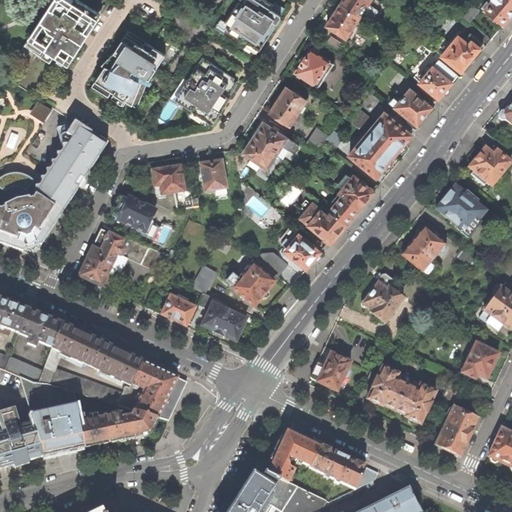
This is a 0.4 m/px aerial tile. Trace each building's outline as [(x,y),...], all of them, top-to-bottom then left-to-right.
[(29,39),(66,63),(73,54),(77,48),(73,45),(74,42),(78,45),(83,37),(79,35),(82,30),(86,32),(96,17),(70,0),(54,0),(52,3),(29,39)] [(223,0),(205,28),(252,59),(255,53),(257,54),(272,31),(281,16),(280,15),(283,11),(272,4),(274,1),(276,2),(276,0),(223,0)] [(343,0),(341,4),(361,17),(369,5),(371,0),(343,0)] [(511,0),(492,0),(485,10),(503,25),(511,14),(511,0)] [(285,7),(276,2),(274,1),(272,4),(283,11),(285,7)] [(187,4),(182,13),(194,21),(200,12),(187,4)] [(346,38),(361,17),(341,4),(332,18),(327,25),(346,38)] [(381,13),(369,5),(361,17),(373,25),(381,13)] [(464,17),(469,21),(478,10),(473,6),(464,17)] [(167,93),(170,89),(198,46),(165,24),(151,46),(145,42),(143,45),(126,35),(91,89),(146,125),(167,93)] [(472,41),(480,47),(483,43),(471,33),(465,41),(469,44),(472,41)] [(339,50),(344,44),(332,36),(327,42),(339,50)] [(481,48),(480,47),(472,41),(469,44),(465,41),(459,36),(457,38),(454,37),(449,43),(451,45),(442,56),(461,72),(468,63),(472,63),(473,62),(475,60),(474,57),(481,48)] [(432,47),(442,56),(451,45),(449,43),(447,41),(441,37),(432,47)] [(48,92),(66,63),(29,39),(11,66),(9,66),(8,79),(33,95),(35,92),(39,94),(43,88),(48,92)] [(178,94),(185,99),(190,92),(182,87),(194,69),(204,75),(208,69),(215,74),(217,70),(234,81),(242,69),(201,42),(198,46),(170,89),(178,94)] [(325,70),(330,62),(319,55),(318,52),(315,49),(313,49),(312,50),(311,50),(306,57),(305,57),(303,61),(300,65),(300,66),(296,73),(315,85),(319,78),(323,80),(328,72),(325,70)] [(439,60),(432,68),(422,80),(420,82),(439,98),(443,93),(444,94),(446,94),(448,93),(450,91),(450,89),(449,87),(458,76),(439,60)] [(422,80),(432,68),(428,65),(418,77),(422,80)] [(225,95),(234,81),(217,70),(215,74),(208,69),(204,75),(194,69),(182,87),(190,92),(185,99),(200,108),(196,114),(211,123),(225,102),(219,99),(223,94),(225,95)] [(237,83),(234,81),(225,95),(223,94),(219,99),(225,102),(228,97),(237,83)] [(405,94),(399,101),(395,106),(417,125),(422,119),(423,121),(426,118),(430,114),(428,112),(432,107),(411,89),(410,88),(408,86),(403,92),(405,94)] [(290,126),(307,100),(287,87),(278,101),(270,113),(290,126)] [(191,110),(196,114),(200,108),(185,99),(178,94),(175,99),(191,110)] [(228,97),(225,102),(211,123),(213,125),(224,107),(230,98),(228,97)] [(395,106),(399,101),(394,97),(390,102),(395,106)] [(33,112),(46,121),(55,108),(41,99),(33,112)] [(506,120),(511,125),(511,103),(509,107),(505,112),(502,112),(499,114),(500,118),(503,121),(506,120)] [(350,119),(368,134),(375,125),(369,119),(370,118),(359,108),(350,119)] [(385,113),(375,125),(368,134),(394,156),(399,151),(401,153),(404,150),(406,147),(403,145),(412,135),(385,113)] [(63,150),(58,158),(55,162),(33,197),(29,198),(27,193),(24,190),(18,188),(14,187),(0,193),(0,243),(26,253),(27,249),(32,251),(33,249),(34,247),(38,249),(108,143),(75,122),(70,129),(61,131),(63,138),(58,147),(63,150)] [(283,158),(293,142),(263,122),(258,130),(253,139),(277,155),(283,158)] [(310,138),(321,146),(329,136),(317,128),(310,138)] [(350,155),(376,177),(385,167),(388,170),(390,167),(392,164),(389,162),(394,156),(368,134),(364,137),(368,141),(360,150),(356,147),(350,155)] [(364,137),(356,147),(360,150),(368,141),(364,137)] [(317,151),(321,146),(310,138),(306,144),(317,151)] [(251,158),(262,164),(268,168),(277,155),(253,139),(248,147),(244,153),(251,158)] [(58,147),(53,155),(58,158),(63,150),(58,147)] [(468,168),(473,172),(486,183),(491,187),(492,186),(498,178),(510,164),(511,163),(493,148),(490,152),(485,148),(476,158),(468,168)] [(258,170),(262,164),(251,158),(248,163),(258,170)] [(226,189),(221,162),(211,163),(200,165),(204,193),(226,189)] [(511,165),(510,164),(498,178),(501,180),(511,166),(511,165)] [(174,193),(184,191),(180,167),(166,169),(152,172),(155,187),(160,186),(161,195),(174,193)] [(484,186),(486,183),(473,172),(470,175),(484,186)] [(0,175),(1,187),(14,186),(14,184),(33,183),(33,174),(0,175)] [(339,193),(342,196),(359,210),(367,201),(374,192),(354,175),(351,179),(343,188),(339,193)] [(339,185),(343,188),(351,179),(347,175),(339,185)] [(504,183),(501,180),(498,178),(492,186),(497,191),(504,183)] [(438,212),(463,233),(483,209),(470,199),(472,196),(466,191),(464,194),(458,188),(448,200),(438,212)] [(190,190),(184,191),(174,193),(177,210),(193,208),(190,190)] [(342,196),(330,210),(347,224),(353,217),(359,210),(342,196)] [(126,200),(155,213),(156,211),(127,197),(126,200)] [(219,207),(218,199),(211,200),(212,208),(219,207)] [(149,225),(155,213),(126,200),(123,206),(121,205),(119,209),(117,212),(119,213),(116,221),(131,228),(132,225),(144,231),(147,224),(149,225)] [(300,207),(306,211),(312,205),(306,200),(300,207)] [(301,218),(331,243),(339,234),(347,224),(330,210),(326,215),(313,204),(312,205),(306,211),(301,218)] [(422,273),(422,272),(429,264),(444,246),(437,240),(438,239),(432,234),(432,235),(425,229),(418,237),(416,235),(411,242),(407,247),(409,249),(402,256),(422,273)] [(100,252),(109,234),(101,230),(93,245),(92,248),(100,252)] [(289,240),(292,243),(299,235),(296,232),(289,240)] [(87,258),(110,269),(117,254),(119,255),(121,255),(123,251),(123,248),(120,247),(123,241),(122,240),(109,234),(100,252),(92,248),(87,258)] [(300,234),(299,235),(292,243),(287,248),(285,251),(299,263),(300,263),(307,268),(311,263),(314,260),(316,260),(318,260),(319,259),(320,257),(320,255),(319,253),(320,252),(300,234)] [(127,258),(135,242),(124,237),(122,240),(123,241),(120,247),(123,248),(123,251),(121,255),(119,255),(117,254),(110,269),(112,270),(113,268),(120,272),(127,258)] [(141,265),(148,248),(135,242),(127,258),(141,265)] [(149,269),(157,252),(148,248),(141,265),(149,269)] [(478,263),(463,250),(457,257),(473,270),(478,263)] [(160,254),(157,252),(149,269),(152,270),(160,254)] [(203,267),(210,271),(217,258),(210,254),(203,267)] [(105,278),(110,269),(87,258),(82,269),(79,276),(106,289),(111,280),(108,279),(105,278)] [(269,260),(264,267),(277,277),(282,270),(269,260)] [(489,262),(485,267),(491,272),(495,267),(489,262)] [(239,280),(231,275),(225,282),(232,288),(231,289),(238,295),(245,301),(246,301),(254,307),(260,298),(262,299),(266,298),(267,297),(268,295),(268,292),(267,291),(274,282),(252,264),(239,280)] [(434,268),(429,264),(422,272),(427,277),(434,268)] [(216,273),(210,271),(203,267),(192,288),(203,294),(205,295),(212,281),(216,273)] [(111,277),(110,276),(108,279),(111,280),(106,289),(113,293),(119,279),(112,276),(111,277)] [(212,281),(205,295),(210,298),(218,302),(226,288),(212,281)] [(392,283),(388,288),(396,294),(400,289),(392,283)] [(403,299),(396,294),(388,288),(386,290),(378,284),(369,295),(365,300),(363,301),(361,303),(361,307),(364,308),(366,308),(368,310),(367,312),(376,319),(376,318),(385,324),(387,321),(389,319),(391,317),(403,299)] [(511,326),(511,295),(511,296),(500,288),(483,312),(489,316),(485,323),(497,332),(502,325),(509,330),(511,326)] [(197,305),(204,309),(210,298),(205,295),(203,294),(197,305)] [(173,321),(185,327),(195,308),(170,296),(161,315),(173,321)] [(15,305),(0,299),(0,326),(20,334),(29,311),(15,305)] [(213,333),(222,337),(223,338),(224,337),(235,342),(240,332),(246,320),(212,304),(201,326),(212,331),(212,332),(213,333)] [(289,310),(286,307),(280,313),(279,315),(281,316),(282,317),(289,310)] [(43,316),(29,311),(20,334),(20,335),(31,339),(29,343),(38,346),(39,342),(53,348),(62,324),(43,316)] [(81,333),(62,324),(53,348),(53,350),(62,354),(132,387),(144,363),(126,354),(81,333)] [(315,335),(318,338),(323,331),(324,329),(322,328),(321,327),(315,335)] [(491,370),(498,355),(475,344),(461,374),(474,380),(476,376),(485,381),(491,370)] [(58,366),(62,354),(53,350),(48,362),(58,366)] [(311,380),(336,392),(342,379),(347,377),(349,373),(348,368),(350,363),(327,353),(323,361),(322,364),(317,363),(310,378),(311,380)] [(0,369),(5,372),(11,359),(0,354),(0,369)] [(5,372),(21,378),(34,384),(39,385),(44,372),(11,359),(5,372)] [(102,402),(119,407),(123,398),(124,395),(56,370),(58,366),(48,362),(44,372),(39,385),(41,385),(49,386),(60,389),(75,393),(91,398),(102,402)] [(124,395),(123,398),(128,399),(124,408),(135,412),(159,419),(170,395),(178,379),(144,363),(132,387),(131,389),(128,388),(124,395)] [(383,406),(394,411),(409,380),(397,374),(398,372),(384,366),(384,368),(382,368),(378,376),(377,376),(370,390),(371,391),(367,399),(370,401),(370,403),(370,405),(372,406),(375,408),(377,407),(378,405),(380,406),(382,407),(383,406)] [(32,417),(46,415),(39,391),(41,385),(39,385),(34,384),(21,378),(32,417)] [(187,384),(178,379),(170,395),(180,399),(187,384)] [(417,423),(420,425),(424,416),(425,417),(432,402),(431,402),(435,392),(434,392),(435,390),(422,384),(421,386),(409,380),(394,411),(405,416),(405,418),(406,418),(408,419),(408,421),(408,422),(409,424),(411,425),(414,425),(416,425),(417,423)] [(63,411),(77,408),(75,393),(60,389),(63,411)] [(180,399),(170,395),(159,419),(167,421),(169,422),(177,405),(180,399)] [(103,409),(102,402),(91,398),(88,404),(103,409)] [(128,399),(123,398),(119,407),(124,408),(128,399)] [(79,417),(77,408),(63,411),(46,415),(32,417),(34,424),(44,457),(63,453),(85,449),(79,417)] [(448,452),(460,458),(478,420),(453,408),(435,446),(448,452)] [(0,471),(19,465),(44,457),(34,424),(27,425),(24,415),(18,417),(15,409),(0,414),(0,471)] [(155,428),(159,419),(135,412),(132,417),(127,418),(128,424),(133,423),(135,438),(148,436),(151,434),(153,432),(155,428)] [(122,441),(135,438),(133,423),(128,424),(127,418),(123,419),(122,414),(105,418),(105,419),(110,444),(122,441)] [(98,446),(110,444),(105,419),(88,421),(87,416),(79,417),(85,449),(98,446)] [(511,434),(501,430),(494,444),(489,456),(491,462),(494,464),(498,463),(498,462),(510,467),(510,468),(511,472),(511,434)] [(284,437),(278,451),(288,456),(311,467),(321,446),(305,439),(290,431),(284,437)] [(332,451),(321,446),(311,467),(310,469),(333,479),(344,457),(332,451)] [(273,461),(267,473),(290,484),(296,471),(290,468),(288,456),(278,451),(273,461)] [(333,479),(355,491),(366,467),(355,462),(344,457),(333,479)] [(379,474),(366,467),(355,491),(356,491),(376,481),(379,474)] [(281,511),(282,511),(298,488),(290,484),(267,473),(263,480),(259,478),(236,511),(267,511),(268,511),(265,509),(269,503),(281,511)] [(327,502),(298,488),(282,511),(281,511),(269,503),(265,509),(268,511),(267,511),(312,511),(326,506),(327,502)] [(413,511),(417,510),(408,490),(392,497),(362,511),(413,511)]
